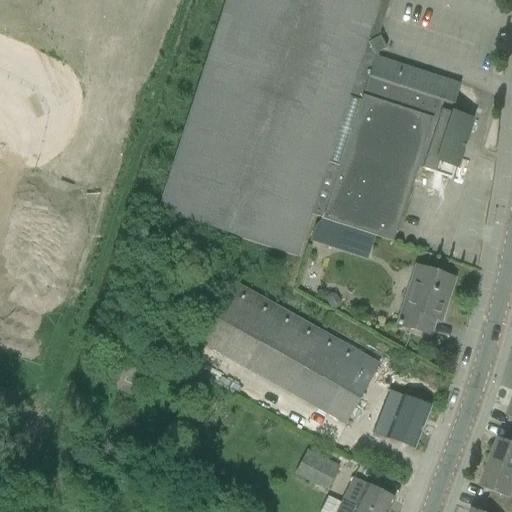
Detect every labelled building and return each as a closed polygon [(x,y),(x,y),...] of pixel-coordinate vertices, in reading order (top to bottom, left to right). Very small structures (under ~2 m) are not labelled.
[(367,35),(377,38),(389,0),(225,0),(156,212),(296,258),(310,216),(367,35)] [(377,38),(367,35),(310,216),(322,220),(321,221),(313,231),(310,242),(332,249),(340,227),(392,243),(416,168),(421,170),(440,112),(449,115),(452,106),(453,107),(460,86),(376,59),(377,57),(376,54),(385,50),(379,38),(377,38)] [(450,179),(469,121),(449,115),(440,112),(421,170),(430,173),(450,179)] [(440,321),(453,280),(415,267),(410,284),(414,285),(407,309),(403,308),(397,326),(429,336),(434,320),(440,321)] [(380,365),(234,283),(200,343),(345,426),(380,365)] [(325,302),(330,309),(335,311),(339,308),(340,303),(336,296),(330,294),(326,297),(325,302)] [(100,386),(118,393),(128,367),(110,360),(100,386)] [(412,450),(429,408),(402,398),(394,419),(382,414),(374,435),(412,450)] [(499,439),(489,464),(511,472),(511,437),(510,443),(499,439)] [(339,468),(306,451),(294,476),(326,492),(339,468)] [(511,511),(511,499),(510,499),(511,494),(511,472),(489,464),(480,488),(491,492),(487,504),(511,511)] [(387,511),(394,499),(351,479),(339,504),(335,511),(387,511)]
